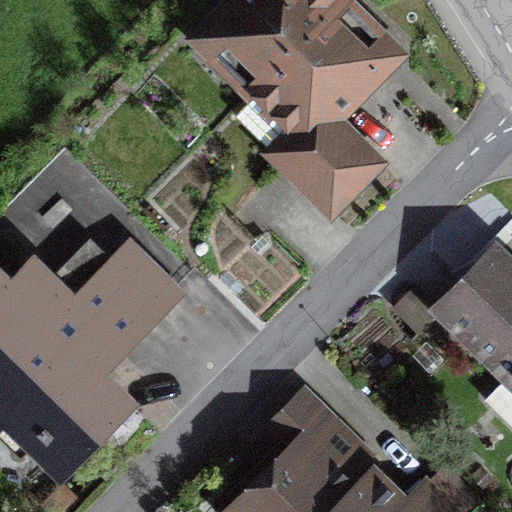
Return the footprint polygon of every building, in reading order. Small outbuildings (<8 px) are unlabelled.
[(302,142),(329,115),(350,93),(380,62),(328,12),(340,0),(236,0),(212,26),(266,77),(251,92),(302,142)] [(329,115),(302,142),(282,163),(332,211),(379,163),(368,152),(342,128),(329,115)] [(511,264),(496,250),(437,314),(511,382),(511,264)] [(173,306),(121,254),(76,298),(35,257),(8,282),(0,273),(0,457),(46,504),(141,411),(104,373),(173,306)] [(355,474),(346,484),(299,438),(280,459),(228,511),(406,511),(361,469),(355,474)]
